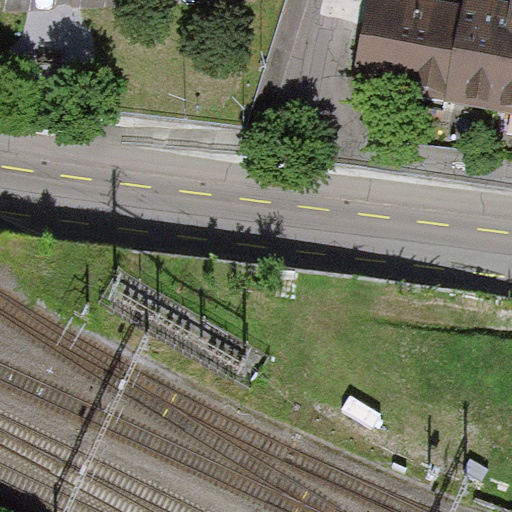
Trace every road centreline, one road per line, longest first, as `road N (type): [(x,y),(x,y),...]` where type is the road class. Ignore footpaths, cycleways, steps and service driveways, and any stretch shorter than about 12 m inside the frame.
road 1 (secondary): [(511,254),(0,184)]
road 2 (residential): [(511,172),(292,141),(331,0)]
